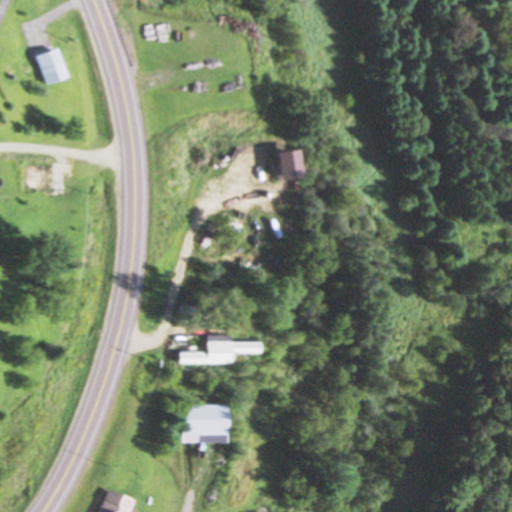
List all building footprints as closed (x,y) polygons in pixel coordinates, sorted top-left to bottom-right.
[(40,84),(60,80),(53,50),(33,55),(40,84)] [(23,163),(23,194),(50,194),(50,163),(23,163)] [(215,173),(202,173),(202,222),(215,222),(215,173)] [(222,365),(222,354),(249,354),(249,343),(221,342),(221,336),(199,336),(199,353),(173,352),(172,364),(222,365)] [(177,442),(219,442),(219,405),(177,405),(177,442)] [(122,511),(127,501),(104,491),(94,511),(122,511)]
